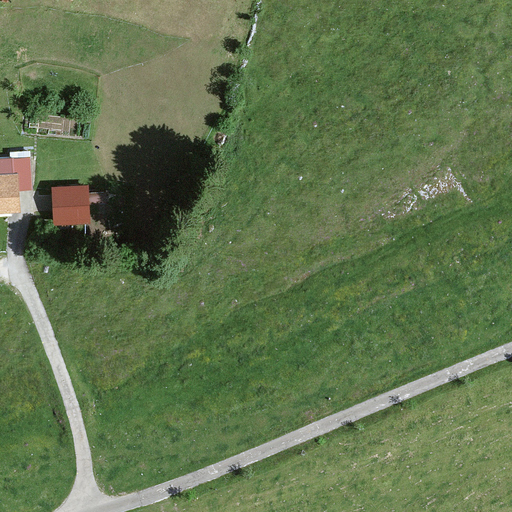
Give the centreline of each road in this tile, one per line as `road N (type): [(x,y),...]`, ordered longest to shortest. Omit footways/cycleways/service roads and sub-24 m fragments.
road 1 (track): [(92,511),(511,351)]
road 2 (track): [(90,511),(78,432),(17,259)]
